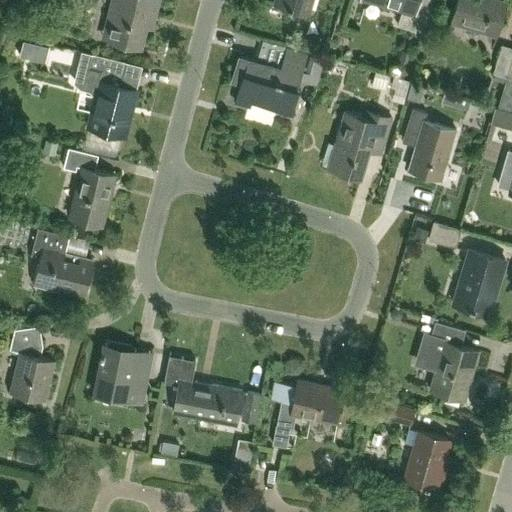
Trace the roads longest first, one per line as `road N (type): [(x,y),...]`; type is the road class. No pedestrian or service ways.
road 1 (residential): [(171,179),(357,233),(368,250),(354,314),(323,337),(178,306),(150,285),(149,255)]
road 2 (residential): [(171,179),(214,0)]
road 3 (residential): [(239,511),(108,488),(104,511)]
